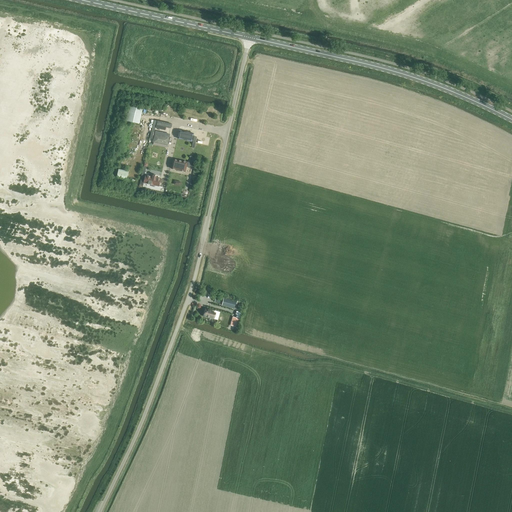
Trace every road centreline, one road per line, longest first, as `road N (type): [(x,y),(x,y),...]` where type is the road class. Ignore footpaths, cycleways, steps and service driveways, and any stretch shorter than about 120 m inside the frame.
road 1 (unclassified): [(100,511),(187,300),(227,131)]
road 2 (primary): [(511,120),(400,73),(248,37)]
road 3 (primary): [(248,37),(81,0)]
road 4 (residential): [(227,131),(176,121),(160,189)]
